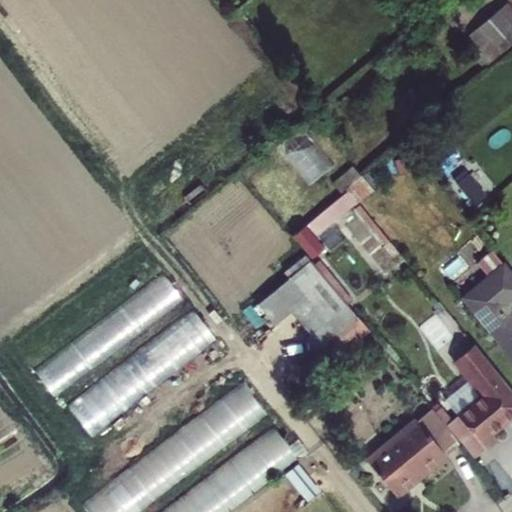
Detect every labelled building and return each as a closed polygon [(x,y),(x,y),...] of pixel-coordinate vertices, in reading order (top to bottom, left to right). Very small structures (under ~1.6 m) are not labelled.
[(511,39),(511,13),(505,5),(468,36),(488,59),(511,39)] [(369,190),(358,176),(342,189),(344,192),(353,202),(369,190)] [(306,256),(318,246),(311,237),(353,202),(344,192),(289,236),(306,256)] [(303,256),(281,274),(303,300),(287,313),(306,336),(318,326),(343,305),(303,256)] [(486,275),(498,266),(492,259),(480,269),(486,275)] [(511,309),(506,302),(511,296),(511,276),(501,263),(498,266),(486,275),(460,298),(511,361),(511,309)] [(162,273),(33,369),(54,398),(183,300),(162,273)] [(343,305),(318,326),(328,339),(353,318),(343,305)] [(192,312),(67,407),(89,438),(216,339),(192,312)] [(479,396),(455,416),(483,450),(495,440),(490,434),(511,415),(511,394),(471,345),(451,361),(479,396)] [(241,384),(83,503),(88,511),(140,511),(266,414),(241,384)] [(412,422),(362,462),(392,500),(411,485),(408,482),(439,455),(438,454),(453,442),(428,411),(413,424),(412,422)] [(159,511),(227,511),(295,460),(271,429),(159,511)] [(439,455),(408,482),(411,485),(442,459),(439,455)]
